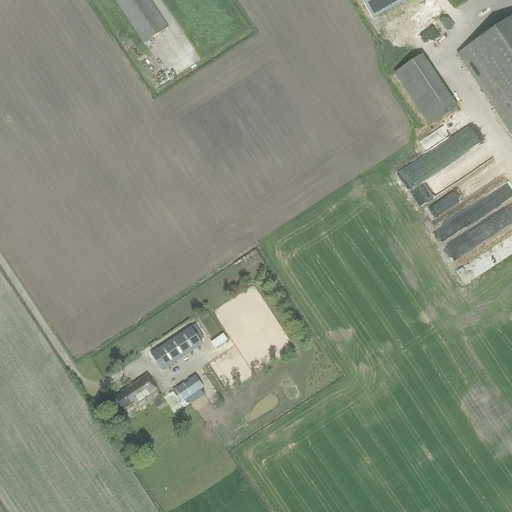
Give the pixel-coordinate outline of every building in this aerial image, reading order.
[(115,0),(145,44),(168,29),(149,0),(115,0)] [(361,0),(373,20),(407,0),(361,0)] [(511,18),(458,54),(511,134),(511,18)] [(455,104),(420,55),(393,74),(428,123),(455,104)] [(455,166),(410,192),(418,206),(463,180),(455,166)] [(162,372),(203,345),(191,327),(150,354),(162,372)] [(134,404),(136,407),(141,404),(140,402),(152,394),(153,396),(159,392),(147,374),(125,389),(125,390),(115,397),(124,411),(131,406),(134,404)] [(194,376),(172,391),(180,402),(202,387),(194,376)] [(196,409),(210,400),(206,394),(192,403),(196,409)]
